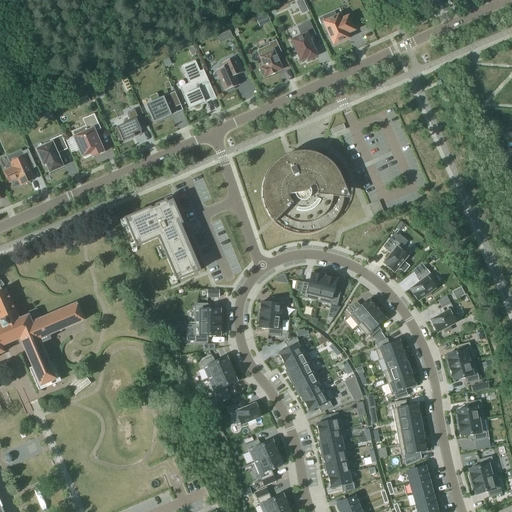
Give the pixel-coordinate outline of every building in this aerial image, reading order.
[(298,8),(301,14),(308,11),(305,5),(298,8)] [(270,23),(266,14),(261,16),(264,25),(270,23)] [(323,23),(333,46),(348,40),(346,35),(354,31),(348,17),(340,21),(338,16),(323,23)] [(313,42),(311,38),(316,36),(310,22),(297,28),(301,37),(291,42),(302,65),(310,61),(311,63),(321,59),(316,49),(313,42)] [(224,33),(227,41),(233,38),(229,31),(224,33)] [(268,78),(277,74),(277,73),(282,71),(275,57),(282,54),(276,41),(268,44),(269,46),(256,52),(263,68),(259,70),(263,79),(267,77),(268,78)] [(227,92),(234,89),(233,88),(235,87),(234,85),(239,83),(235,76),(243,73),(236,58),(228,61),(229,65),(216,70),(225,91),(227,91),(227,92)] [(199,72),(195,62),(181,68),(186,78),(188,77),(191,85),(182,89),(185,96),(181,98),(184,105),(184,106),(185,109),(186,109),(187,111),(199,105),(196,100),(213,92),(204,70),(199,72)] [(100,87),(92,91),(96,99),(104,96),(100,87)] [(87,94),(79,98),(82,105),(90,102),(87,94)] [(151,124),(165,118),(163,113),(169,110),(163,97),(149,103),(150,104),(140,108),(144,116),(143,116),(146,121),(148,124),(151,123),(151,124)] [(131,122),(114,129),(120,142),(122,141),(123,142),(129,139),(142,134),(141,131),(140,128),(145,126),(141,116),(138,118),(134,110),(127,113),(131,122)] [(100,130),(93,114),(82,120),(85,126),(70,133),(82,158),(83,160),(91,157),(92,159),(104,154),(94,132),(100,130)] [(56,154),(66,149),(61,136),(50,141),(51,143),(36,150),(43,166),(45,165),(49,174),(62,168),(58,159),(59,159),(57,154),(56,154)] [(35,181),(28,165),(33,163),(28,151),(22,154),(24,158),(11,164),(13,169),(5,172),(10,184),(18,180),(21,187),(35,181)] [(267,214),(269,217),(272,221),(274,223),(275,224),(280,228),(285,231),(293,234),(300,235),(307,235),(314,234),(322,230),(327,227),(333,221),(337,216),(341,208),(343,203),(344,197),(350,199),(339,173),(335,169),(333,165),(328,162),(324,159),(320,157),(314,155),(308,153),(300,153),(294,154),(288,156),(281,160),(274,164),(270,169),(265,178),(263,185),(262,193),(263,201),(264,207),(267,214)] [(181,225),(172,203),(166,205),(165,203),(155,207),(156,209),(151,211),(150,209),(124,220),(136,248),(158,239),(176,282),(197,273),(177,226),(181,225)] [(400,222),(396,229),(400,232),(405,225),(401,222),(400,222)] [(391,254),(383,264),(393,272),(398,267),(399,268),(404,262),(403,261),(410,253),(403,247),(407,242),(398,235),(398,236),(394,240),(391,237),(383,247),(386,250),(391,254)] [(420,283),(410,291),(418,302),(423,298),(424,299),(430,294),(429,293),(438,286),(426,270),(416,278),(420,283)] [(301,283),(298,295),(304,296),(304,299),(316,302),(323,275),(322,275),(322,277),(317,276),(317,274),(310,272),(307,284),(301,283)] [(323,275),(316,302),(329,305),(330,303),(336,304),(339,292),(333,290),(335,280),(323,277),(323,275)] [(2,291),(0,288),(0,287),(4,286),(2,284),(0,281),(0,355),(4,354),(1,347),(18,340),(25,355),(33,373),(39,388),(54,381),(56,381),(52,371),(41,345),(49,341),(48,339),(47,337),(83,321),(79,312),(75,303),(74,303),(39,319),(35,310),(34,311),(24,315),(25,316),(22,317),(18,319),(7,297),(4,290),(2,291)] [(456,300),(460,297),(456,290),(452,292),(456,300)] [(442,315),(430,321),(437,333),(442,330),(445,334),(451,330),(449,327),(459,321),(450,304),(446,296),(438,302),(441,309),(439,310),(442,315)] [(256,315),(256,316),(283,318),(284,305),(282,305),(283,299),(270,298),(270,304),(259,303),(258,315),(256,315)] [(355,302),(345,310),(349,315),(348,316),(356,326),(377,308),(376,308),(375,309),(367,300),(359,307),(355,302)] [(207,304),(194,305),(194,324),(221,324),(221,316),(220,316),(220,311),(207,311),(207,304)] [(377,308),(356,326),(365,336),(367,335),(371,339),(380,331),(376,326),(384,319),(376,310),(377,309),(377,308)] [(256,316),(258,316),(257,329),(267,330),(266,336),(279,337),(281,319),(283,319),(283,318),(256,316)] [(221,324),(194,324),(194,343),(207,343),(207,337),(220,337),(220,331),(221,331),(221,324)] [(194,342),(194,326),(176,326),(176,332),(186,332),(186,342),(194,342)] [(287,349),(277,354),(283,364),(305,353),(300,342),(298,344),(295,338),(284,344),(287,349)] [(376,349),(374,350),(378,361),(382,359),(401,352),(398,341),(388,344),(386,339),(374,343),(376,349)] [(447,362),(446,362),(448,369),(474,362),(468,344),(456,347),(458,353),(446,356),(447,362)] [(401,352),(382,359),(386,370),(407,362),(405,355),(403,356),(401,352)] [(305,353),(283,364),(288,374),(310,362),(305,353)] [(212,358),(200,363),(208,380),(232,370),(229,363),(228,363),(226,358),(214,363),(212,358)] [(310,362),(288,374),(293,384),(315,372),(310,362)] [(386,370),(382,372),(386,384),(410,375),(409,371),(410,370),(407,362),(386,370)] [(474,362),(448,369),(450,377),(451,377),(453,382),(465,378),(467,384),(479,381),(474,362)] [(232,370),(208,380),(215,398),(227,393),(225,388),(236,382),(234,377),(235,377),(232,370)] [(315,372),(293,384),(298,393),(320,382),(315,372)] [(410,375),(386,384),(390,394),(392,394),(395,399),(406,395),(404,389),(414,386),(410,375)] [(84,376),(68,388),(75,397),(91,385),(84,376)] [(320,382),(298,393),(303,403),(323,392),(325,391),(320,382)] [(480,384),(471,387),(472,393),(482,391),(480,384)] [(323,392),(303,403),(308,413),(317,408),(320,413),(331,407),(323,392)] [(393,409),(391,409),(393,420),(418,415),(416,404),(406,406),(405,400),(392,402),(393,409)] [(457,417),(456,417),(457,425),(483,420),(480,401),(467,403),(469,409),(456,412),(457,417)] [(240,404),(228,409),(236,427),(246,423),(248,427),(255,424),(253,420),(259,417),(254,405),(242,410),(240,404)] [(326,422),(315,424),(318,435),(343,430),(340,419),(338,419),(337,413),(324,416),(326,422)] [(418,415),(393,420),(396,432),(422,427),(421,419),(419,420),(418,415)] [(483,420),(457,425),(458,433),(460,432),(461,438),(473,435),(474,441),(487,439),(483,420)] [(422,427),(396,432),(398,445),(423,440),(422,436),(424,435),(422,427)] [(343,430),(318,435),(320,446),(343,441),(345,441),(343,430)] [(423,440),(398,445),(400,456),(402,455),(404,465),(420,458),(419,452),(425,451),(423,440)] [(257,441),(245,446),(253,463),(278,453),(274,446),(273,446),(271,441),(259,446),(257,441)] [(343,441),(320,446),(323,457),(343,452),(345,452),(343,441)] [(343,452),(323,457),(325,467),(345,462),(343,452)] [(278,453),(253,463),(263,487),(275,482),(270,471),(281,465),(279,460),(281,460),(278,453)] [(7,454),(6,455),(5,455),(4,456),(3,458),(3,459),(3,461),(4,462),(5,464),(7,464),(9,464),(10,463),(11,462),(12,461),(13,459),(12,458),(12,456),(10,455),(9,454),(7,454)] [(480,467),(468,471),(469,476),(468,476),(470,484),(496,476),(491,458),(478,461),(480,467)] [(345,462),(325,467),(327,477),(348,472),(345,462)] [(424,467),(406,472),(409,483),(427,478),(424,467)] [(348,472),(327,477),(330,489),(340,486),(342,492),(354,490),(350,472),(348,472)] [(496,476),(470,484),(472,491),(473,491),(475,496),(487,492),(489,498),(501,495),(496,476)] [(427,478),(409,483),(412,494),(430,489),(427,478)] [(265,489),(254,494),(261,511),(277,511),(289,507),(286,500),(284,501),(282,496),(270,501),(265,489)] [(430,489),(412,494),(415,505),(434,500),(430,489)] [(354,497),(336,505),(339,511),(347,511),(358,507),(354,497)] [(434,500),(415,505),(416,511),(434,511),(437,511),(434,500)]
